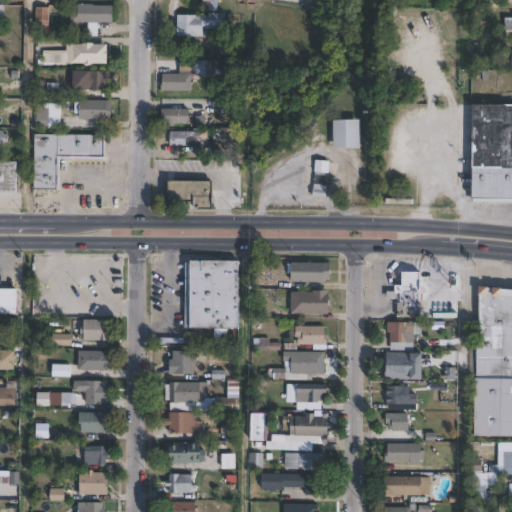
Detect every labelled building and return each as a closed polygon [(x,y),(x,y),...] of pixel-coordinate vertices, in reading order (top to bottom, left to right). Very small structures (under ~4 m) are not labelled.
[(114,7),(114,24),(99,23),(98,37),(88,37),(89,23),(71,23),(71,12),(75,12),(76,11),(79,11),(79,5),(94,5),(94,6),(114,7)] [(50,8),(49,30),(36,29),(37,8),(50,8)] [(226,14),(226,31),(204,30),(204,38),(177,38),(178,25),(175,25),(175,20),(178,20),(178,16),(210,16),(210,14),(226,14)] [(67,38),(67,51),(37,50),(37,37),(67,38)] [(108,65),(67,65),(67,45),(108,45),(108,65)] [(66,65),(44,65),(44,52),(66,52),(66,65)] [(194,61),(193,75),(192,75),(192,91),(162,90),(162,80),(163,80),(163,75),(179,75),(180,61),(194,61)] [(194,61),(207,62),(207,67),(215,67),(215,74),(194,73),(194,61)] [(107,73),(107,88),(83,87),(83,73),(107,73)] [(77,98),(77,115),(61,115),(61,128),(49,128),(49,125),(37,125),(37,104),(44,104),(44,108),(50,108),(50,98),(77,98)] [(112,119),(80,118),(80,99),(112,99),(112,119)] [(511,198),(475,198),(476,103),(511,103),(511,198)] [(177,123),(177,124),(174,124),(174,126),(165,126),(165,124),(162,124),(162,108),(190,108),(190,123),(177,123)] [(332,147),(360,147),(360,119),(332,119),(332,147)] [(194,128),(194,131),(195,131),(195,146),(172,146),(171,131),(177,131),(177,129),(194,128)] [(105,134),(105,156),(59,155),(58,189),(34,189),(35,134),(105,134)] [(330,161),(329,173),(328,173),(327,190),(328,190),(327,198),(313,197),(314,188),(315,188),(316,171),(315,171),(316,159),(330,161)] [(0,161),(18,161),(18,192),(0,192),(0,161)] [(213,180),(213,182),(214,182),(214,209),(193,209),(193,202),(169,201),(169,180),(213,180)] [(215,328),(187,328),(188,260),(240,260),(239,328),(215,328)] [(332,263),(331,280),(326,280),(326,282),(293,282),(293,262),(332,263)] [(419,272),(419,317),(398,317),(398,302),(401,302),(401,298),(396,297),(396,292),(401,293),(401,271),(419,272)] [(19,314),(0,314),(0,288),(19,288),(19,314)] [(330,290),(330,314),(292,314),(292,303),(289,303),(289,298),(293,298),(293,292),(314,292),(314,290),(330,290)] [(511,291),(511,437),(476,437),(476,378),(477,378),(478,339),(480,339),(481,291),(511,291)] [(111,319),(111,340),(84,340),(84,334),(81,334),(82,326),(85,326),(85,319),(111,319)] [(416,322),(416,343),(391,342),(391,332),(388,332),(388,322),(416,322)] [(326,326),(326,335),(328,335),(328,345),(327,345),(327,350),(314,350),(314,345),(297,345),(297,350),(285,350),(285,343),(291,343),(291,327),(297,327),(297,326),(326,326)] [(271,338),(271,342),(281,342),(281,351),(254,350),(254,338),(271,338)] [(14,368),(0,368),(0,350),(14,350),(14,368)] [(109,358),(109,364),(112,364),(112,369),(109,369),(109,371),(79,370),(79,351),(112,351),(112,358),(109,358)] [(196,375),(171,374),(171,359),(174,359),(174,351),(198,351),(198,363),(196,363),(196,375)] [(326,352),(326,374),(313,374),(313,380),(274,380),(274,378),(269,378),(269,368),(286,368),(286,362),(285,362),(285,352),(326,352)] [(415,353),(415,380),(387,379),(387,366),(388,366),(388,352),(415,353)] [(71,377),(53,376),(53,365),(60,365),(60,364),(71,364),(71,377)] [(105,380),(105,405),(87,405),(87,388),(85,388),(85,383),(86,383),(86,380),(105,380)] [(208,382),(207,403),(171,403),(171,401),(166,401),(167,384),(171,384),(171,382),(208,382)] [(16,385),(15,406),(0,405),(0,388),(7,388),(7,384),(16,385)] [(328,384),(328,394),(326,394),(326,397),(322,397),(322,401),(322,405),(323,411),(298,410),(298,384),(328,384)] [(411,386),(411,394),(419,394),(419,408),(389,409),(388,386),(411,386)] [(56,390),(56,392),(63,392),(63,406),(38,406),(38,393),(51,393),(50,390),(56,390)] [(240,410),(216,410),(216,398),(240,398),(240,410)] [(265,411),(264,431),(251,430),(252,411),(265,411)] [(108,434),(79,433),(79,422),(80,422),(80,412),(108,413),(108,434)] [(196,412),(196,421),(203,421),(203,433),(170,433),(170,426),(166,426),(167,419),(170,419),(170,412),(196,412)] [(409,413),(409,432),(393,431),(393,430),(389,430),(390,424),(386,424),(386,413),(409,413)] [(317,414),(317,416),(325,417),(325,418),(328,418),(328,435),(325,435),(325,437),(321,437),(321,444),(285,443),(286,435),(292,435),(292,430),(284,430),(284,420),(292,420),(292,416),(308,416),(308,414),(317,414)] [(237,440),(227,440),(227,419),(237,419),(237,440)] [(201,440),(201,448),(207,448),(207,461),(202,461),(202,463),(171,464),(170,455),(166,456),(166,448),(170,448),(170,441),(201,440)] [(511,443),(511,452),(500,453),(500,443),(511,443)] [(422,444),(422,450),(425,450),(425,465),(410,464),(410,462),(392,462),(392,463),(387,463),(387,452),(389,452),(389,444),(422,444)] [(107,465),(85,465),(85,447),(107,447),(107,465)] [(315,452),(315,453),(324,453),(324,455),(326,455),(326,466),(324,466),(324,470),(314,470),(305,470),(305,469),(286,469),(286,453),(306,453),(306,452),(315,452)] [(264,453),(264,468),(250,468),(251,453),(264,453)] [(236,471),(223,470),(223,454),(236,454),(236,471)] [(511,474),(502,474),(502,458),(511,458),(511,474)] [(94,470),(94,473),(107,473),(107,479),(109,479),(109,495),(80,495),(80,473),(88,473),(88,470),(94,470)] [(487,486),(487,500),(477,500),(476,487),(474,487),(473,474),(498,473),(499,486),(487,486)] [(194,475),(194,493),(170,493),(171,486),(166,486),(166,480),(170,480),(170,474),(181,474),(181,475),(194,475)] [(324,480),(324,487),(322,487),(322,495),(307,495),(307,488),(303,488),(303,489),(294,489),(294,488),(290,488),(290,489),(283,489),(283,490),(277,490),(277,493),(271,493),(271,490),(263,490),(263,474),(323,475),(323,480),(324,480)] [(423,477),(423,479),(431,478),(431,495),(422,495),(422,496),(388,496),(388,477),(423,477)] [(106,508),(106,511),(78,511),(79,502),(104,503),(104,508),(106,508)] [(197,511),(170,511),(170,502),(197,502),(197,511)]
